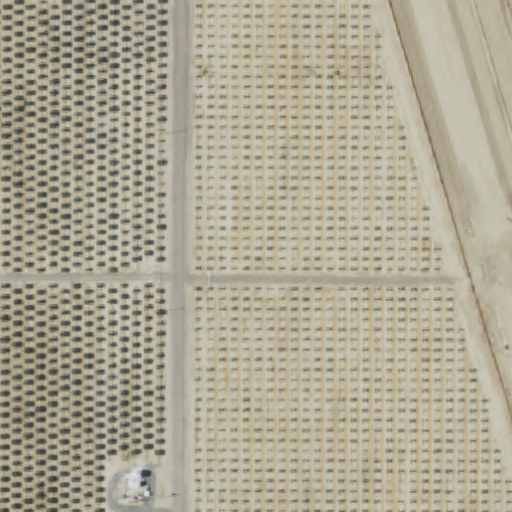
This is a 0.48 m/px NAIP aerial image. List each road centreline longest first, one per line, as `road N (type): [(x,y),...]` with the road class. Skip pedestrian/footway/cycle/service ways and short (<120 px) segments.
road 1 (residential): [(176,511),(179,0)]
road 2 (track): [(447,291),(0,280)]
